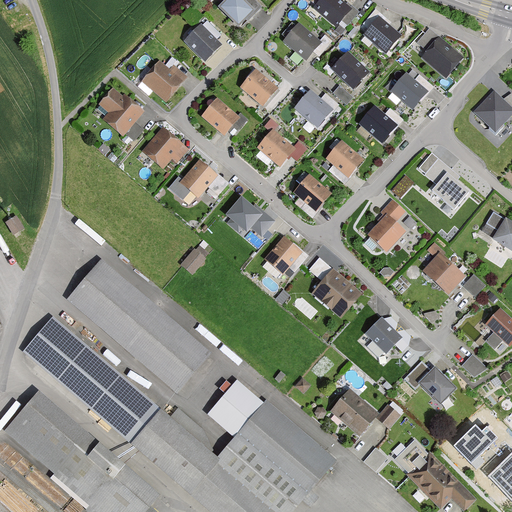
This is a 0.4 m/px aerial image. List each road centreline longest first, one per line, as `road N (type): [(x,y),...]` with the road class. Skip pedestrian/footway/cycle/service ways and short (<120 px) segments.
road 1 (unclassified): [(58,127),(52,213),(0,372)]
road 2 (residential): [(325,234),(302,226),(179,117)]
road 3 (residential): [(179,117),(162,116),(112,74),(58,127)]
road 4 (residential): [(437,344),(325,234)]
road 5 (residential): [(431,130),(325,234)]
road 6 (unclassified): [(31,0),(49,55),(58,127)]
road 7 (residential): [(384,0),(494,50)]
